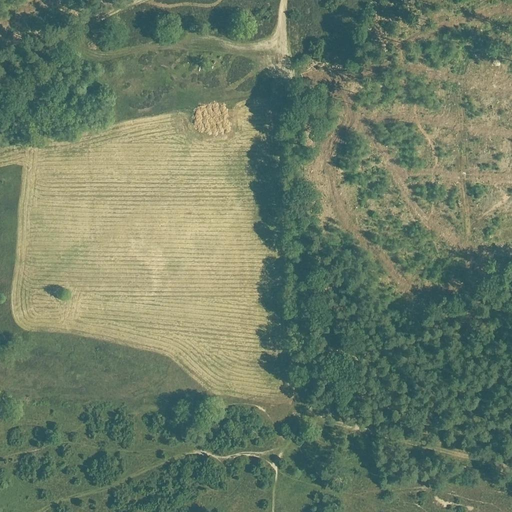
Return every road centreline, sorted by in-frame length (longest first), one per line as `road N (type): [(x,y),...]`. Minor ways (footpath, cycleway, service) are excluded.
road 1 (track): [(458,52),(453,73),(469,193),(472,309),(409,442)]
road 2 (track): [(329,423),(304,395),(284,59)]
road 3 (track): [(66,40),(97,56),(192,47),(284,59)]
